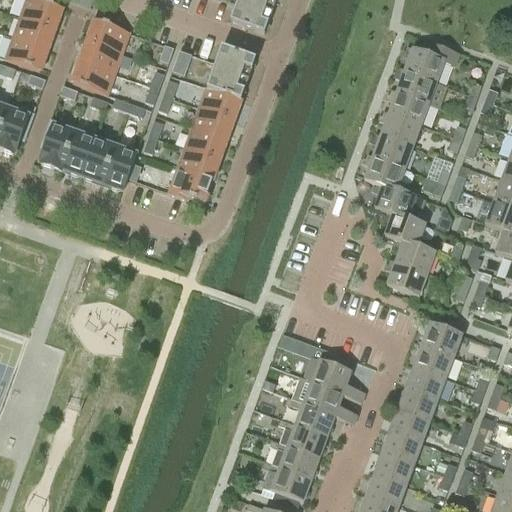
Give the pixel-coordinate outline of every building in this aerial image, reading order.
[(19,21),(54,33),(61,12),(27,0),(19,21)] [(263,37),(271,16),(276,0),(237,0),(229,25),(263,37)] [(12,42),(46,54),(54,33),(19,21),(12,42)] [(93,24),(86,45),(120,57),(127,36),(93,24)] [(46,54),(12,42),(5,63),(39,75),(46,54)] [(120,57),(86,45),(78,65),(113,77),(120,57)] [(407,62),(403,73),(403,74),(435,86),(442,66),(453,70),(458,57),(425,45),(421,56),(405,50),(401,60),(407,62)] [(158,64),(167,67),(172,52),(164,49),(158,64)] [(240,103),(247,83),(254,62),(220,50),(205,91),(240,103)] [(183,79),(191,58),(178,54),(171,75),(183,79)] [(113,77),(78,65),(71,86),(105,98),(113,77)] [(0,78),(11,82),(13,74),(0,68),(0,78)] [(399,83),(395,95),(395,96),(427,108),(438,112),(446,91),(435,86),(403,74),(403,73),(398,71),(394,81),(399,83)] [(149,90),(158,93),(163,78),(154,75),(149,90)] [(44,83),(29,78),(26,87),(41,92),(44,83)] [(162,99),(171,102),(177,87),(168,84),(162,99)] [(467,99),(475,102),(480,90),(472,87),(467,99)] [(73,103),(77,95),(61,89),(58,98),(73,103)] [(158,93),(149,90),(143,105),(152,108),(158,93)] [(240,103),(205,91),(198,112),(232,124),(240,103)] [(483,105),(491,108),(496,94),(488,91),(483,105)] [(419,129),(427,108),(395,96),(395,95),(389,93),(386,103),(391,105),(387,116),(387,117),(419,129)] [(171,102),(162,99),(157,114),(166,117),(171,102)] [(475,102),(467,99),(463,110),(471,113),(475,102)] [(88,109),(103,115),(106,107),(91,101),(88,109)] [(126,116),(129,107),(114,102),(111,111),(126,116)] [(491,108),(483,105),(479,115),(487,118),(491,108)] [(129,107),(126,116),(141,121),(144,112),(129,107)] [(8,108),(0,129),(0,152),(12,157),(13,155),(14,156),(19,143),(23,144),(33,117),(8,108)] [(232,124),(198,112),(191,132),(225,144),(232,124)] [(411,151),(419,129),(387,117),(387,116),(382,114),(378,124),(383,126),(379,138),(378,139),(411,151)] [(59,174),(74,132),(49,123),(40,150),(44,152),(39,164),(41,165),(40,167),(59,174)] [(148,140),(157,143),(162,128),(153,124),(148,140)] [(452,141),(460,144),(464,133),(456,130),(452,141)] [(80,179),(95,139),(74,132),(59,174),(60,174),(61,172),(68,175),(70,178),(75,180),(78,178),(80,179)] [(184,152),(218,165),(225,144),(191,132),(184,152)] [(467,147),(476,150),(480,138),(472,135),(467,147)] [(403,172),(411,151),(378,139),(379,138),(373,136),(370,146),(375,149),(371,159),(371,161),(403,172)] [(101,186),(115,146),(95,139),(80,179),(83,180),(84,183),(90,185),(93,183),(101,186)] [(157,143),(148,140),(142,155),(151,158),(157,143)] [(460,144),(452,141),(447,153),(455,156),(460,144)] [(136,153),(115,146),(101,186),(109,189),(110,192),(116,194),(119,193),(122,194),(126,182),(135,186),(140,170),(131,167),(136,153)] [(476,150),(467,147),(464,158),(472,161),(476,150)] [(218,165),(184,152),(176,173),(211,185),(218,165)] [(395,193),(403,172),(371,161),(371,159),(365,157),(362,168),(367,170),(362,183),(374,188),(374,187),(395,194),(395,193)] [(511,188),(511,163),(508,162),(500,184),(511,188)] [(203,206),(211,185),(176,173),(168,197),(185,203),(186,200),(203,206)] [(436,185),(444,188),(449,177),(441,174),(436,185)] [(451,191),(459,194),(464,181),(456,178),(451,191)] [(511,213),(511,188),(500,184),(492,206),(511,213)] [(444,188),(436,185),(432,197),(440,200),(444,188)] [(371,212),(385,216),(385,215),(405,222),(406,221),(417,225),(424,204),(395,193),(395,194),(374,187),(374,188),(371,196),(376,198),(371,212)] [(459,194),(451,191),(447,202),(455,205),(459,194)] [(511,213),(492,206),(484,228),(501,234),(501,233),(511,237),(511,213)] [(423,227),(417,225),(406,221),(405,222),(385,215),(385,216),(381,225),(387,227),(382,240),(395,244),(395,243),(415,250),(415,248),(418,240),(424,242),(429,242),(432,234),(428,231),(423,229),(423,227)] [(457,231),(457,232),(465,235),(470,223),(461,220),(457,231)] [(447,236),(451,225),(443,222),(439,233),(447,236)] [(511,237),(501,233),(501,234),(493,256),(511,263),(511,262),(511,261),(511,237)] [(434,255),(415,248),(415,250),(395,243),(395,244),(392,252),(398,254),(394,266),(393,267),(426,279),(434,255)] [(471,248),(467,260),(475,263),(479,251),(471,248)] [(456,265),(461,253),(453,250),(448,261),(456,265)] [(511,261),(511,262),(511,263),(503,284),(511,287),(511,261)] [(417,301),(426,279),(393,267),(394,266),(388,263),(384,273),(390,275),(385,289),(417,301)] [(458,291),(466,294),(471,282),(462,278),(458,291)] [(473,297),(482,301),(487,287),(478,284),(473,297)] [(466,294),(458,291),(454,302),(462,305),(466,294)] [(482,301),(473,297),(470,308),(478,311),(482,301)] [(420,349),(453,361),(461,338),(428,326),(420,349)] [(445,382),(453,361),(420,349),(412,370),(445,382)] [(494,364),(498,352),(490,349),(486,361),(494,364)] [(511,356),(506,354),(502,366),(510,369),(511,362),(511,356)] [(312,361),(310,366),(304,383),(309,385),(308,386),(342,398),(342,400),(360,406),(364,397),(345,390),(350,376),(312,361)] [(437,404),(445,382),(412,370),(404,391),(437,404)] [(298,381),(290,402),(290,403),(333,420),(333,421),(352,427),(356,418),(337,411),(342,400),(342,398),(308,386),(309,385),(304,383),(298,381)] [(474,393),(483,396),(487,385),(479,382),(474,393)] [(490,398),(498,401),(502,390),(494,387),(490,398)] [(429,425),(437,404),(404,391),(396,413),(429,425)] [(483,396),(474,393),(470,405),(478,408),(483,396)] [(498,401),(490,398),(485,410),(494,413),(498,401)] [(293,428),(326,442),(333,421),(333,420),(290,403),(290,402),(286,400),(284,407),(298,412),(293,427),(293,428)] [(421,447),(429,425),(396,413),(388,434),(421,447)] [(318,463),(326,442),(293,428),(293,427),(278,422),(276,428),(290,434),(285,449),(285,450),(318,463)] [(459,436),(467,439),(471,428),(463,425),(459,436)] [(474,441),(483,444),(487,433),(478,430),(474,441)] [(413,468),(421,447),(388,434),(380,456),(413,468)] [(467,439),(459,436),(454,448),(462,451),(467,439)] [(483,444),(474,441),(470,453),(478,456),(483,444)] [(310,484),(318,463),(285,450),(285,449),(270,443),(268,449),(283,455),(277,470),(277,471),(310,484)] [(406,489),(413,468),(380,456),(372,477),(406,489)] [(302,506),(310,484),(277,471),(277,470),(262,464),(259,471),(267,474),(261,491),(302,506)] [(443,479),(451,482),(455,471),(447,468),(443,479)] [(458,484),(466,487),(471,476),(462,473),(458,484)] [(398,511),(406,489),(372,477),(365,499),(398,511)] [(511,479),(504,477),(496,498),(511,503),(511,479)] [(451,482),(443,479),(438,491),(446,494),(451,482)] [(466,487),(458,484),(454,495),(462,499),(466,487)] [(511,511),(511,503),(496,498),(490,511),(511,511)] [(397,511),(398,511),(365,499),(359,511),(397,511)]
